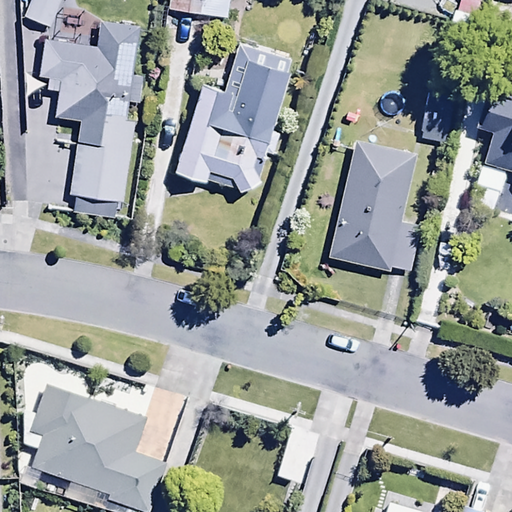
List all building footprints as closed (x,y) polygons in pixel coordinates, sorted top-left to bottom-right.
[(27,0),(21,16),(48,28),(60,0),(27,0)] [(165,0),(164,11),(227,18),(229,0),(165,0)] [(480,0),(457,0),(454,10),(474,17),(480,0)] [(94,47),(44,37),(36,76),(47,78),(45,90),(55,91),(51,117),(77,121),(65,195),(73,196),(70,211),(116,220),(135,121),(125,119),(127,102),(140,103),(145,74),(132,72),(139,25),(100,18),(94,47)] [(200,81),(172,171),(237,191),(258,181),(264,148),(272,151),(278,130),(269,127),(287,70),(245,57),(234,91),(200,81)] [(511,89),(489,82),(475,127),(490,131),(480,163),(511,172),(511,89)] [(425,139),(355,121),(323,241),(393,259),(425,139)] [(503,173),(479,165),(468,203),(492,210),(503,173)] [(151,391),(140,421),(45,387),(35,415),(22,410),(21,445),(37,451),(31,467),(105,494),(103,502),(130,511),(147,511),(184,403),(151,391)]
